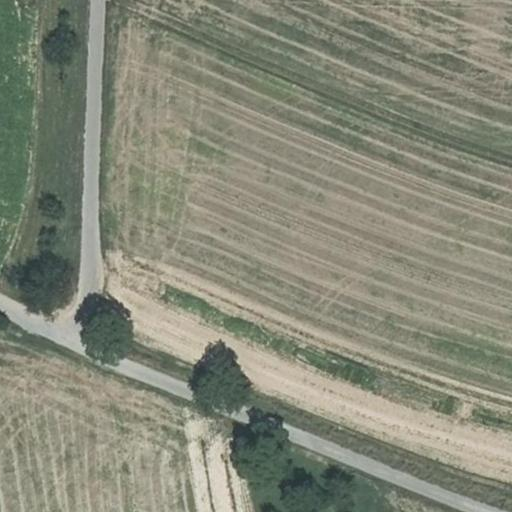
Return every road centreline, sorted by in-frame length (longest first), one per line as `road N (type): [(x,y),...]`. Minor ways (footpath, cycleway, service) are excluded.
road 1 (track): [(0,299),(81,343),(477,511)]
road 2 (track): [(511,144),(147,0)]
road 3 (track): [(106,0),(81,343)]
